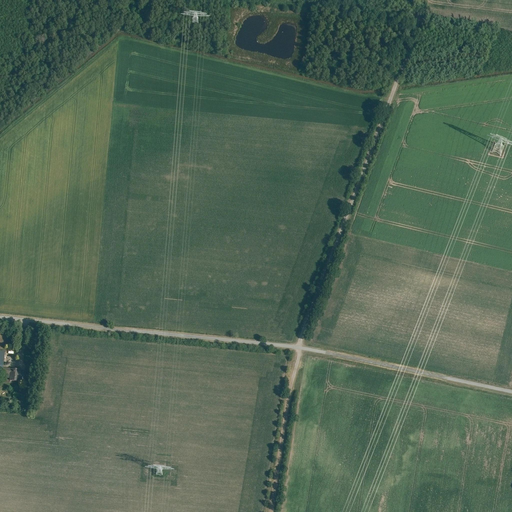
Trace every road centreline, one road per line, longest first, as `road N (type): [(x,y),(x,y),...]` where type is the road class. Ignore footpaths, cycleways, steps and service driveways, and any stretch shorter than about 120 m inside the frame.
road 1 (track): [(419,0),(298,347),(271,511)]
road 2 (unclassified): [(0,318),(298,347),(511,392)]
